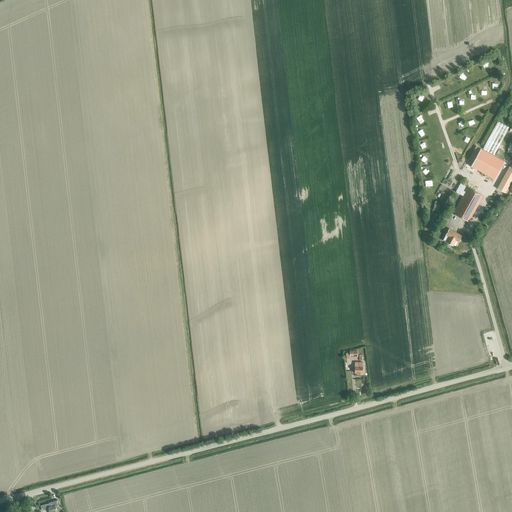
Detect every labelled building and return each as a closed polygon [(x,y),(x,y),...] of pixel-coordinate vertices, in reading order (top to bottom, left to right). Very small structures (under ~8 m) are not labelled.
[(497,121),(483,149),(494,155),(509,127),(500,123),(497,121)] [(473,162),(480,148),(477,146),(476,146),(469,159),(473,162)] [(495,179),(505,161),(493,155),(482,149),(480,148),(473,162),(471,166),(495,179)] [(466,186),(460,183),(455,192),(462,196),(465,191),(463,190),(466,186)] [(453,213),(469,222),(483,196),(467,187),(465,191),(462,196),(453,213)] [(456,240),(458,241),(461,235),(449,228),(443,240),(446,241),(453,245),(456,240)] [(40,505),(42,510),(48,508),(49,511),(57,511),(57,510),(56,508),(60,507),(58,500),(53,501),(53,503),(50,503),(40,505)]
